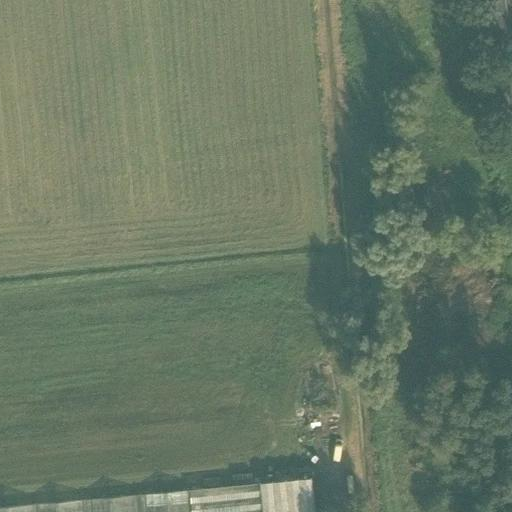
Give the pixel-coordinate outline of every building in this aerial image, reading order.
[(314,511),(312,478),(260,484),(262,511),(314,511)] [(262,511),(260,484),(190,490),(191,511),(262,511)] [(191,511),(190,490),(146,494),(147,511),(191,511)] [(138,511),(137,495),(91,499),(92,511),(138,511)] [(84,511),(83,500),(37,504),(38,511),(84,511)]
